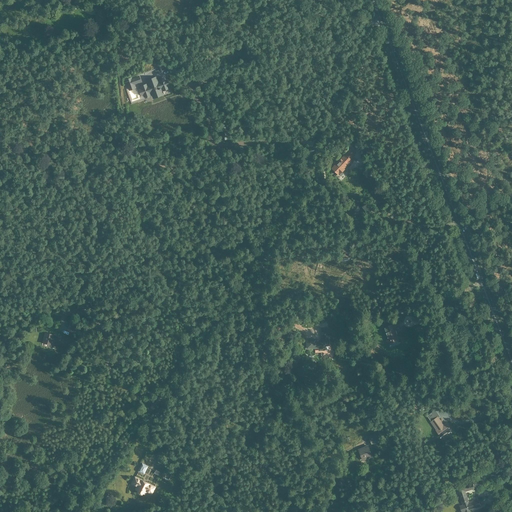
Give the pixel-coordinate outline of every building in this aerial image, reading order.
[(98,12),(98,15),(96,15),(97,22),(105,20),(103,8),(97,9),(97,12),(98,12)] [(131,77),(125,80),(129,91),(135,89),(134,85),(141,82),(139,75),(131,78),(131,77)] [(141,88),(138,89),(140,96),(143,95),(144,98),(151,95),(150,93),(152,99),(162,95),(160,89),(161,89),(162,91),(169,89),(168,86),(169,86),(167,80),(166,80),(165,77),(158,79),(159,83),(158,83),(156,76),(146,80),(148,86),(147,86),(147,83),(140,86),(141,88)] [(132,100),(138,98),(136,90),(130,92),(132,100)] [(332,151),(336,155),(344,147),(340,143),(332,151)] [(339,174),(344,169),(344,168),(351,160),(345,154),(331,168),(338,174),(339,174)] [(395,330),(399,329),(397,323),(384,327),(389,344),(398,341),(395,330)] [(329,350),(328,340),(327,340),(327,335),(328,335),(328,329),(322,329),(322,340),(319,341),(319,342),(315,342),(315,340),(306,340),(307,348),(319,347),(319,350),(329,350)] [(68,338),(45,332),(42,343),(52,345),(52,343),(66,346),(68,338)] [(437,430),(436,430),(441,437),(451,430),(446,423),(443,425),(438,417),(431,422),(437,430)] [(368,435),(372,445),(380,442),(376,432),(368,435)] [(359,449),(363,460),(372,456),(368,446),(359,449)] [(143,463),(139,471),(144,474),(148,466),(143,463)] [(147,491),(148,492),(149,490),(153,492),(155,487),(136,477),(132,483),(137,486),(136,489),(139,490),(138,491),(138,492),(140,493),(142,494),(142,493),(142,492),(145,494),(147,491)] [(280,483),(278,493),(285,494),(287,485),(280,483)] [(464,488),(458,490),(463,505),(460,506),(462,511),(469,511),(470,511),(469,510),(480,506),(479,500),(475,501),(475,500),(469,502),(464,488)]
